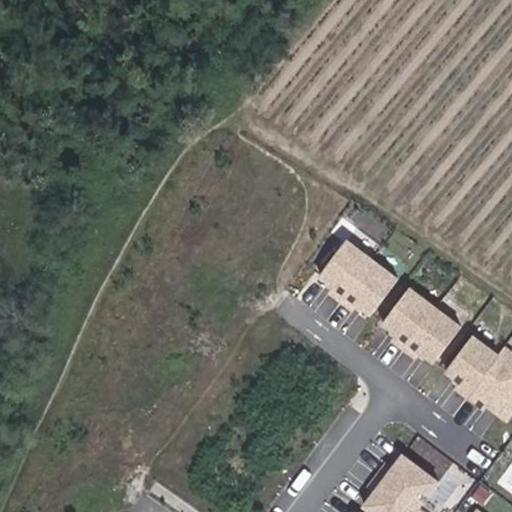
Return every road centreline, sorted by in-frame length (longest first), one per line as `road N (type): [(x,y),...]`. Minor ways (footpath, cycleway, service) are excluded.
road 1 (residential): [(293,511),(394,390)]
road 2 (residential): [(290,311),(394,390)]
